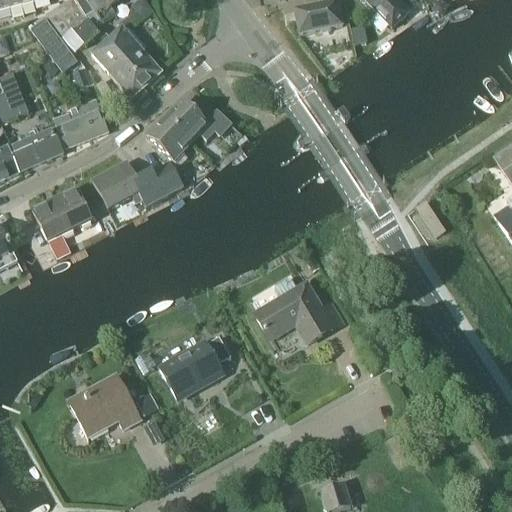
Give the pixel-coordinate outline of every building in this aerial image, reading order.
[(0,0),(0,14),(11,12),(7,0),(0,0)] [(34,5),(32,0),(7,0),(11,12),(13,21),(25,18),(22,9),(34,5)] [(75,0),(65,6),(79,28),(88,20),(75,0)] [(86,0),(79,5),(94,29),(101,24),(103,28),(117,18),(112,10),(126,0),(86,0)] [(361,0),(392,32),(408,17),(392,0),(361,0)] [(418,0),(399,0),(413,12),(422,3),(418,0)] [(144,1),(132,9),(136,15),(140,21),(152,13),(144,1)] [(294,12),(296,24),(299,38),(342,28),(337,3),(294,12)] [(65,6),(55,12),(70,35),(79,28),(65,6)] [(55,12),(45,18),(63,41),(70,35),(55,12)] [(136,15),(119,27),(125,33),(140,21),(136,15)] [(45,23),(29,35),(62,77),(78,65),(45,23)] [(74,37),(86,50),(100,36),(89,24),(74,37)] [(122,31),(111,41),(92,58),(131,102),(131,103),(132,103),(162,77),(142,54),(146,50),(129,31),(125,35),(122,31)] [(83,73),(72,77),(78,92),(88,88),(83,73)] [(0,126),(1,128),(30,116),(13,75),(0,80),(0,126)] [(65,152),(109,135),(96,104),(68,115),(69,119),(54,125),(65,152)] [(184,104),(166,123),(191,146),(200,137),(201,138),(210,129),(184,104)] [(302,139),(297,145),(303,153),(310,150),(344,127),(351,119),(345,111),(337,116),(302,139)] [(182,156),(191,146),(166,123),(149,142),(172,163),(170,165),(155,173),(156,174),(169,198),(183,191),(174,175),(188,161),(183,157),(182,156)] [(20,175),(63,157),(53,133),(45,137),(42,131),(20,141),(22,146),(10,152),(20,175)] [(324,172),(318,177),(323,183),(329,181),(364,157),(369,153),(364,146),(359,149),(324,172)] [(506,209),(508,212),(495,221),(511,246),(511,148),(493,161),(511,188),(511,200),(507,204),(506,209)] [(0,185),(19,176),(8,153),(1,156),(0,152),(0,185)] [(142,204),(146,211),(169,198),(156,174),(137,184),(127,165),(92,184),(108,214),(133,201),(136,207),(142,204)] [(48,246),(92,224),(76,191),(32,213),(48,246)] [(417,212),(437,241),(445,236),(426,207),(417,212)] [(0,274),(18,265),(0,231),(0,274)] [(18,247),(29,270),(40,264),(28,242),(18,247)] [(275,293),(281,303),(255,318),(270,344),(296,328),(307,347),(342,326),(331,307),(322,313),(306,287),(303,289),(297,293),(291,283),(288,282),(276,289),(275,293)] [(206,346),(160,373),(178,404),(224,378),(219,369),(232,362),(220,341),(207,348),(206,346)] [(361,359),(370,354),(364,343),(355,348),(361,359)] [(123,433),(141,423),(118,380),(89,395),(67,406),(80,428),(87,442),(118,425),(123,433)] [(157,411),(150,399),(137,406),(144,418),(157,411)] [(321,495),(326,511),(346,511),(352,511),(345,488),(321,495)]
